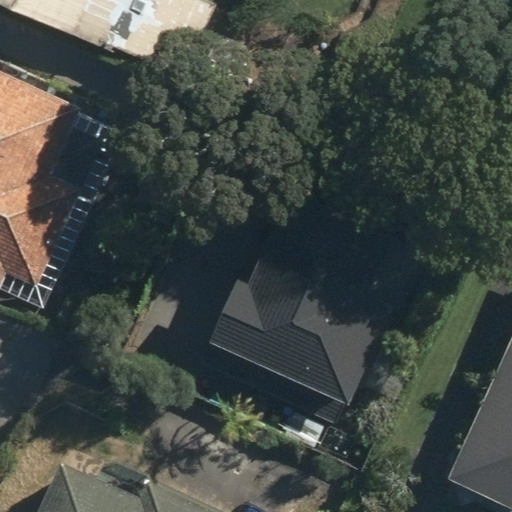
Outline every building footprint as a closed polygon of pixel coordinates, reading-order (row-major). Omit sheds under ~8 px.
[(24,0),(191,75),(224,2),(220,0),(24,0)] [(0,286),(1,287),(11,268),(40,283),(91,183),(56,165),(89,102),(0,56),(0,286)] [(289,176),(216,332),(358,398),(400,309),(350,285),(381,219),(289,176)] [(511,351),(458,468),(511,492),(511,351)] [(149,489),(73,454),(46,511),(244,511),(157,472),(149,489)]
